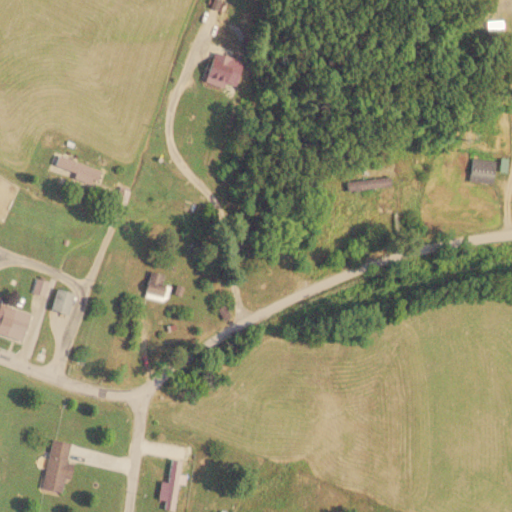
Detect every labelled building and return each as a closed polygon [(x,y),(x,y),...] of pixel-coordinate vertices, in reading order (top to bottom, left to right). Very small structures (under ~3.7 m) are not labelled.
[(234,86),(240,60),(208,53),(201,83),(221,88),(222,84),(234,86)] [(50,168),(93,184),(98,170),(55,155),(50,168)] [(494,161),(470,157),(466,181),(490,185),(494,161)] [(395,175),(373,175),(373,210),(395,210),(395,175)] [(164,275),(148,270),(141,295),(164,302),(169,286),(161,283),(164,275)] [(49,310),(66,314),(71,294),(54,289),(49,310)] [(4,336),(21,340),(27,313),(9,310),(4,336)] [(68,479),(71,463),(65,462),(68,443),(49,439),(39,488),(59,492),(62,478),(68,479)] [(171,510),(179,460),(168,458),(160,509),(171,510)]
